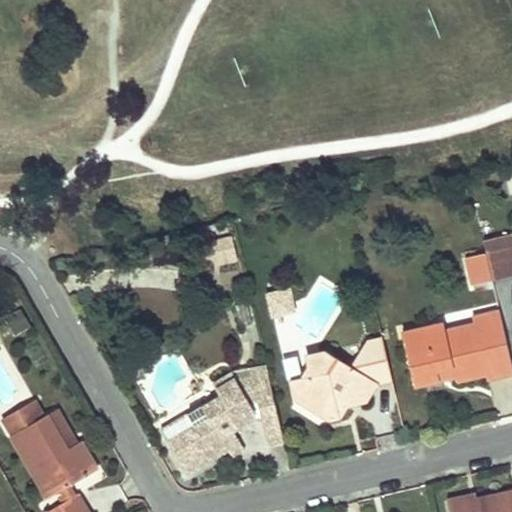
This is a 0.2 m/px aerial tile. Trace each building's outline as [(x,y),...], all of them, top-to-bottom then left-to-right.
[(217,260),(236,255),(230,233),(211,238),(217,260)] [(511,247),(488,253),(495,279),(511,275),(511,247)] [(468,257),(474,284),(495,279),(488,253),(468,257)] [(139,285),(181,289),(183,271),(141,267),(139,285)] [(127,285),(125,268),(92,272),(94,289),(127,285)] [(447,332),(446,325),(422,331),(425,343),(409,347),(417,387),(459,377),(460,382),(489,375),(484,356),(511,350),(502,313),(475,319),(476,326),(447,332)] [(409,347),(425,343),(422,331),(405,335),(409,347)] [(297,380),(301,400),(332,420),(343,417),(351,407),(347,395),(350,391),(358,396),(371,376),(381,383),(384,385),(396,383),(386,339),(372,342),(358,366),(335,351),(312,357),(314,367),(308,376),(297,380)] [(489,375),(490,382),(511,376),(511,355),(511,350),(484,356),(489,375)] [(273,390),(269,367),(252,371),(254,381),(258,392),(273,390)] [(254,381),(252,371),(234,375),(239,383),(254,381)] [(239,383),(234,375),(216,385),(223,397),(204,407),(210,417),(170,443),(190,478),(233,453),(245,446),(238,435),(258,424),(257,414),(251,404),(239,383)] [(351,407),(369,403),(381,383),(371,376),(358,396),(350,391),(347,395),(351,407)] [(280,417),(273,390),(258,392),(254,381),(239,383),(251,404),(260,402),(264,422),(280,417)] [(223,397),(216,385),(198,396),(204,407),(223,397)] [(9,420),(17,436),(48,418),(39,402),(9,420)] [(210,417),(204,407),(163,433),(170,443),(210,417)] [(79,445),(60,411),(51,416),(71,450),(79,445)] [(74,486),(101,472),(85,442),(79,445),(71,450),(51,416),(48,418),(17,436),(15,437),(36,475),(44,470),(58,496),(59,495),(74,486)] [(286,444),(280,417),(264,422),(270,449),(286,444)] [(248,453),(245,446),(233,453),(236,460),(248,453)] [(36,475),(50,500),(58,496),(44,470),(36,475)] [(79,495),(74,486),(59,495),(64,504),(79,495)] [(511,511),(511,493),(450,508),(451,511),(511,511)] [(88,511),(79,495),(64,504),(50,511),(88,511)]
